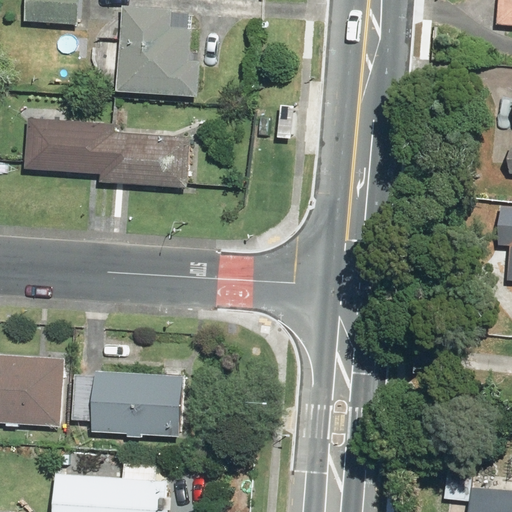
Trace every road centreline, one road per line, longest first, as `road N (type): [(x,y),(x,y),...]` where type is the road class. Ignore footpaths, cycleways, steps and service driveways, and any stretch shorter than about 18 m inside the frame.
road 1 (tertiary): [(0,263),(346,288)]
road 2 (primary): [(346,288),(375,0)]
road 3 (primary): [(332,511),(346,288)]
